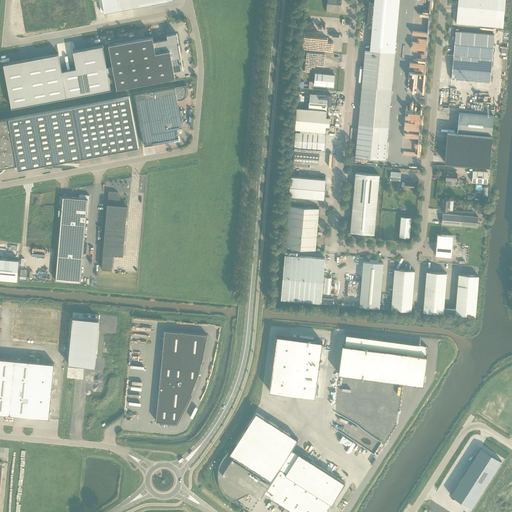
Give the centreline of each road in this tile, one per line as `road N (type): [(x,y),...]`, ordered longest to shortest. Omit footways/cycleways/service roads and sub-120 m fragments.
road 1 (unclassified): [(355,0),(335,231),(345,244),(404,249),(424,234),(443,0)]
road 2 (unclassified): [(0,186),(194,148),(201,69),(191,10)]
road 3 (primary): [(278,0),(249,304)]
road 4 (unclassified): [(9,0),(7,34),(16,41),(191,10)]
road 5 (unclassified): [(511,446),(479,425),(466,428),(412,511)]
road 6 (primary): [(208,435),(241,373),(249,304)]
road 7 (unknown): [(297,332),(324,335),(332,345),(319,442)]
road 8 (unclassified): [(121,450),(0,436)]
